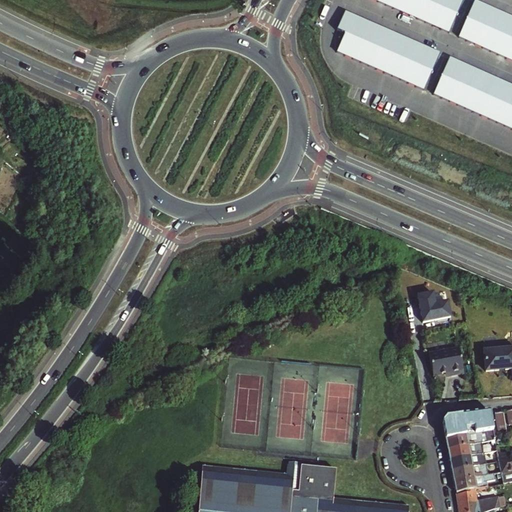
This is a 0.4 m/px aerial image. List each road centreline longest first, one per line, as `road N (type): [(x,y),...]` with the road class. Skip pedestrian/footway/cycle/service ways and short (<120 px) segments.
road 1 (primary): [(0,481),(86,372),(164,244),(214,214)]
road 2 (primary): [(139,178),(143,221),(122,270),(0,441)]
road 3 (primary): [(256,201),(322,189),(511,269)]
road 4 (primary): [(511,241),(334,165),(311,147),(297,113)]
road 5 (primary): [(151,62),(105,68),(0,23)]
road 6 (primary): [(0,51),(106,98),(123,130)]
